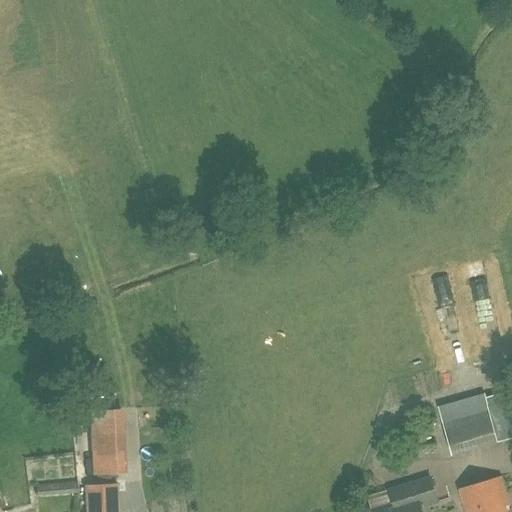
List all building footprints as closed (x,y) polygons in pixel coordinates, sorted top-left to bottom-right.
[(511,398),(501,402),(511,439),(511,438),(511,398)] [(88,410),(90,475),(124,473),(121,408),(88,410)] [(489,412),(443,425),(452,456),(499,442),(489,412)] [(466,511),(507,511),(506,507),(511,505),(502,477),(460,489),(466,511)] [(372,511),(422,511),(421,508),(438,503),(430,479),(390,491),(394,504),(372,511)] [(118,511),(117,485),(85,487),(86,511),(118,511)]
